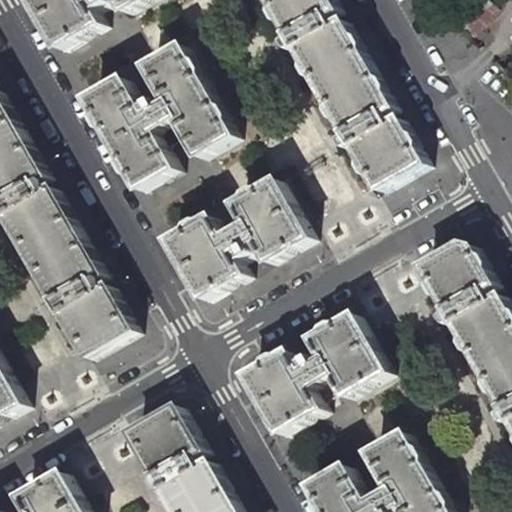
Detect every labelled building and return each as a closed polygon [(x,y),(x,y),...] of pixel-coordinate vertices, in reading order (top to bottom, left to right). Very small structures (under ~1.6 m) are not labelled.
[(39,0),(69,53),(112,28),(105,15),(119,6),(115,0),(39,0)] [(156,0),(157,2),(161,0),(125,0),(134,16),(145,9),(142,4),(149,0),(156,0)] [(377,162),(384,175),(379,178),(388,194),(435,167),(426,151),(421,154),(414,141),(419,138),(409,122),(398,128),(393,119),(404,113),(394,95),(389,98),(381,86),(387,83),(370,53),(364,56),(357,44),(362,41),(353,24),(342,30),(336,21),(347,14),(338,0),(333,0),(332,0),(276,0),(283,12),(289,9),(296,21),(291,24),(298,38),(294,41),(293,45),(298,54),(302,54),(306,52),(315,68),(321,65),(328,77),(323,80),(340,110),(345,107),(352,119),(347,122),(355,136),(349,139),(349,143),(354,151),(358,152),(363,150),(372,166),(377,162)] [(209,161),(245,140),(236,125),(231,128),(223,114),(228,111),(210,79),(204,82),(196,68),(202,65),(193,49),(157,70),(178,108),(187,124),(194,135),(209,161)] [(0,177),(6,189),(1,192),(8,204),(3,207),(2,211),(6,218),(8,221),(11,222),(13,221),(17,219),(26,234),(31,231),(38,244),(33,247),(51,276),(56,273),(63,286),(58,289),(65,301),(60,304),(59,309),(64,318),(67,319),(73,316),(83,332),(88,329),(95,341),(90,344),(100,361),(145,334),(136,318),(131,321),(123,308),(129,305),(119,289),(114,291),(113,283),(109,282),(113,279),(104,263),(99,266),(91,253),(96,250),(79,220),(74,223),(67,210),(72,207),(62,191),(58,193),(57,186),(52,184),(57,181),(47,165),(42,168),(35,155),(40,152),(23,122),(18,125),(11,113),(16,110),(6,93),(3,95),(2,88),(0,87),(0,83),(1,83),(0,82),(0,177)] [(99,103),(151,194),(187,174),(172,147),(194,135),(187,124),(178,108),(171,112),(167,104),(152,112),(135,82),(99,103)] [(321,242),(287,183),(268,194),(271,199),(259,206),(256,201),(245,208),(249,216),(257,229),(266,245),(278,266),(289,260),(286,255),(298,248),(301,253),(321,242)] [(180,245),(212,300),(217,302),(233,292),(230,287),(242,280),(245,285),(257,279),(248,264),(261,256),(258,250),(266,245),(257,229),(249,216),(228,229),(223,220),(180,245)] [(500,304),(494,295),(505,289),(495,272),(490,275),(483,262),(488,259),(483,250),(472,247),(432,270),(441,286),(446,283),(454,296),(448,299),(456,312),(452,315),(451,321),(455,328),(457,329),(464,326),(473,342),(478,339),(486,351),(481,354),(498,384),(503,381),(510,394),(505,397),(511,408),(511,409),(508,412),(505,417),(509,424),(511,425),(511,300),(511,298),(500,304)] [(334,363),(343,380),(350,391),(356,401),(367,394),(364,389),(376,382),(379,387),(399,376),(365,318),(345,329),(348,334),(336,341),(333,336),(322,342),(334,363)] [(0,428),(3,427),(0,421),(13,414),(15,420),(35,408),(1,350),(0,350),(0,428)] [(323,420),(334,413),(328,403),(350,391),(343,380),(334,363),(327,368),(323,360),(308,368),(300,355),(289,361),(292,367),(280,373),(277,368),(258,380),(291,438),(311,427),(308,422),(320,415),(323,420)] [(247,511),(237,494),(232,497),(225,484),(230,481),(220,464),(209,471),(204,461),(215,455),(205,438),(200,441),(193,429),(198,426),(191,414),(189,410),(142,436),(151,453),(156,450),(163,462),(158,465),(166,479),(160,482),(160,484),(166,495),(168,495),(174,492),(183,509),(189,506),(192,511),(247,511)] [(411,511),(459,511),(456,511),(452,511),(446,500),(451,497),(432,465),(427,468),(419,454),(424,451),(415,435),(379,456),(395,484),(410,510),(411,511)] [(321,490),(333,511),(406,511),(410,510),(395,484),(373,496),(357,469),(321,490)] [(94,511),(73,476),(54,487),(57,492),(45,499),(42,494),(31,500),(36,509),(37,511),(94,511)]
